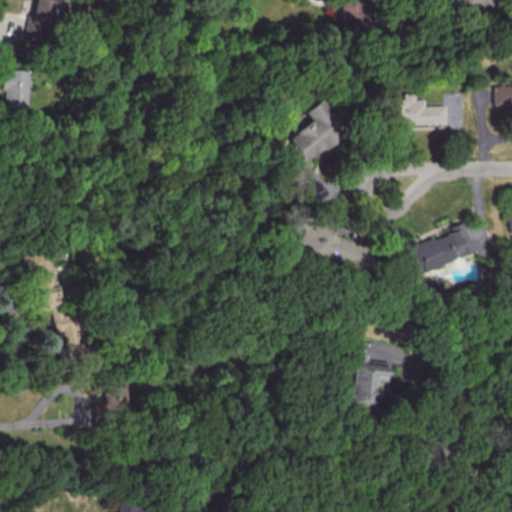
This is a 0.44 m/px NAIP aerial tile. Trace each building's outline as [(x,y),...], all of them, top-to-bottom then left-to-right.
[(32,0),(27,18),(34,20),(30,33),(34,34),(39,17),(60,23),(66,2),(58,0),(32,0)] [(25,69),(0,69),(0,83),(0,109),(24,109),(25,69)] [(511,84),(491,86),(492,109),(511,108),(511,84)] [(445,124),(445,105),(422,106),(422,99),(412,99),(412,92),(399,92),(399,99),(379,99),(379,125),(445,124)] [(282,144),(268,174),(289,185),(302,159),(331,137),(335,130),(312,98),(294,111),(301,120),(277,137),(282,144)] [(285,215),(281,226),(273,223),(266,244),(343,271),(354,239),(285,215)] [(395,248),(404,273),(468,250),(458,224),(395,248)] [(53,314),(49,251),(23,253),(26,310),(47,309),(48,331),(57,330),(58,352),(75,351),(73,313),(53,314)] [(385,361),(363,360),(364,353),(349,352),(348,382),(343,382),(341,407),(370,408),(372,376),(384,376),(385,361)] [(98,381),(97,412),(122,413),(123,382),(98,381)]
